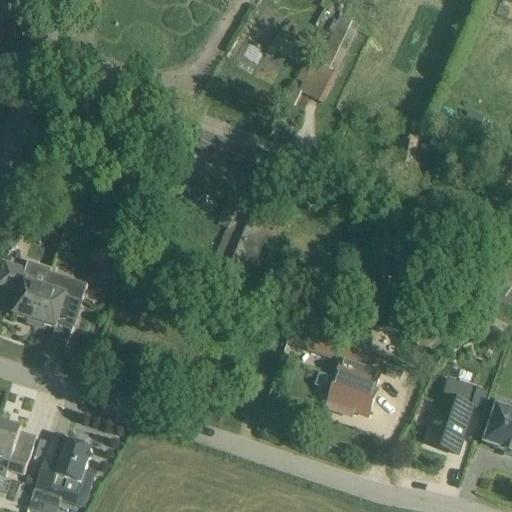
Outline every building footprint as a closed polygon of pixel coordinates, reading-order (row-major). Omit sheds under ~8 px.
[(315,62),(299,94),(324,105),(361,27),(340,18),(318,64),(315,62)] [(7,28),(0,34),(0,49),(1,51),(14,40),(19,28),(15,21),(7,26),(7,28)] [(468,113),(466,120),(482,126),(484,119),(468,113)] [(259,187),(261,188),(272,163),(206,136),(188,178),(200,182),(232,195),(243,200),(246,193),(255,196),(259,187)] [(422,144),(400,140),(396,164),(418,169),(422,144)] [(511,158),(509,157),(497,188),(511,193),(511,158)] [(243,200),(232,195),(218,226),(229,231),(216,261),(240,271),(246,257),(257,261),(265,241),(254,237),(261,219),(267,222),(275,203),(258,196),(261,188),(259,187),(255,196),(246,193),(243,200)] [(2,245),(16,250),(21,237),(7,232),(2,245)] [(131,264),(114,258),(108,275),(125,281),(131,264)] [(35,324),(52,270),(29,263),(26,271),(5,264),(2,275),(25,283),(13,317),(35,324)] [(51,275),(52,270),(35,324),(56,331),(58,324),(73,329),(87,286),(51,275)] [(376,330),(400,334),(406,298),(382,294),(376,330)] [(507,331),(494,325),(489,335),(501,342),(507,331)] [(288,345),(304,350),(309,335),(293,330),(288,345)] [(366,354),(330,342),(324,357),(344,364),(328,410),(344,415),(345,410),(368,418),(377,393),(375,393),(376,390),(360,385),(359,385),(363,373),(364,373),(370,355),(368,355),(366,354)] [(366,354),(368,355),(374,350),(368,342),(361,347),(366,354)] [(405,372),(389,367),(386,376),(401,382),(405,372)] [(475,390),(445,380),(423,445),(454,455),(475,390)] [(511,414),(498,410),(486,445),(503,451),(503,453),(511,456),(511,414)] [(0,423),(0,476),(6,479),(8,472),(24,477),(29,462),(14,456),(16,450),(22,431),(0,423)] [(57,511),(61,502),(84,509),(95,476),(86,473),(88,464),(93,462),(91,457),(92,453),(88,451),(85,447),(81,449),(67,445),(60,466),(49,462),(45,461),(45,463),(29,511),(57,511)] [(41,445),(36,460),(45,463),(45,461),(50,447),(41,445)]
